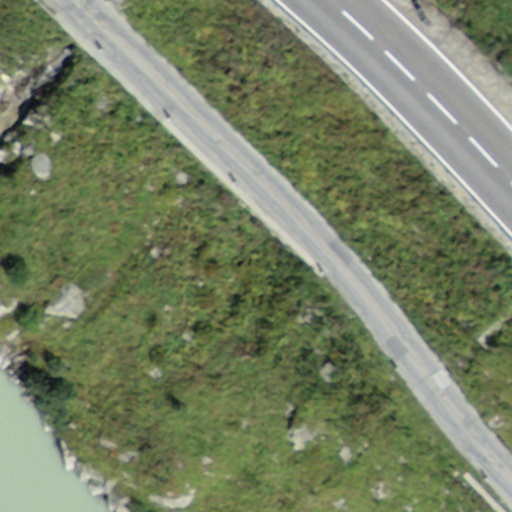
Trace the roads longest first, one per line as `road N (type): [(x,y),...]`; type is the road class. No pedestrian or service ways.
road 1 (unclassified): [(75,0),(350,281),(511,479)]
road 2 (primary): [(327,0),(511,183)]
